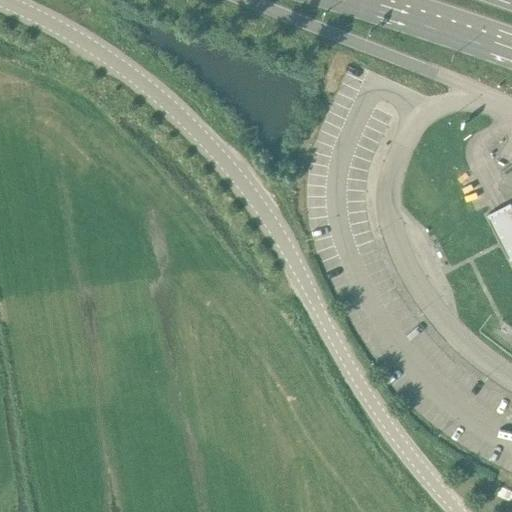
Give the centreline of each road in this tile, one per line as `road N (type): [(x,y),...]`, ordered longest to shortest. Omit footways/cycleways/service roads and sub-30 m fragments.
road 1 (unclassified): [(0,2),(95,50),(219,156),(305,291)]
road 2 (unclassified): [(453,511),(373,408),(305,291)]
road 3 (primary): [(342,0),(511,55)]
